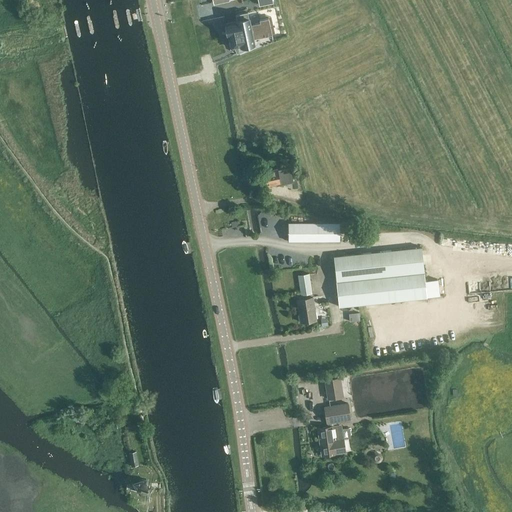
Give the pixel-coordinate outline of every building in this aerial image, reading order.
[(125,10),(128,26),(133,25),(129,9),(125,10)] [(111,12),(116,30),(120,29),(116,11),(111,12)] [(235,14),(237,20),(226,23),(225,23),(222,23),(225,30),(227,30),(228,35),(273,25),(271,17),(260,19),(259,19),(260,22),(250,24),(247,12),(235,14)] [(90,16),(86,17),(90,34),(95,33),(90,16)] [(235,36),(225,38),(227,47),(237,45),(251,42),(249,32),(235,36)] [(280,184),(286,183),(286,184),(293,182),(290,167),(286,168),(283,169),(277,170),(277,169),(263,172),(266,185),(279,182),(280,184)] [(233,227),(222,228),(224,238),(245,235),(243,219),(232,221),(233,227)] [(289,241),(341,240),(341,222),(289,223),(289,241)] [(333,256),(339,306),(426,297),(421,247),(333,256)] [(312,293),(309,273),(297,275),(301,295),(312,293)] [(300,322),(316,319),(312,297),(297,300),(300,322)] [(350,320),(359,319),(359,311),(349,312),(350,320)] [(337,377),(325,379),(328,398),(340,397),(337,377)] [(350,419),(348,403),(324,407),(326,423),(350,419)] [(86,417),(80,412),(75,419),(81,423),(86,417)] [(122,419),(121,419),(115,420),(117,428),(124,427),(122,419)] [(321,455),(337,453),(345,452),(341,429),(339,428),(339,425),(317,428),(321,455)] [(120,461),(125,460),(126,467),(138,465),(136,455),(131,456),(131,452),(129,452),(126,453),(124,453),(124,452),(119,453),(120,460),(120,461)] [(136,483),(136,484),(136,489),(141,493),(146,493),(151,489),(151,482),(146,478),(141,478),(136,483)]
